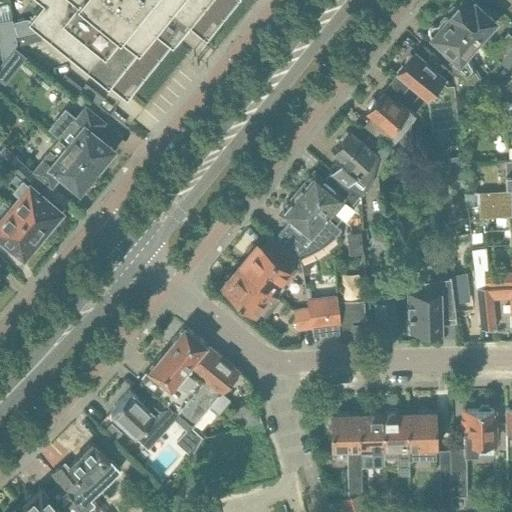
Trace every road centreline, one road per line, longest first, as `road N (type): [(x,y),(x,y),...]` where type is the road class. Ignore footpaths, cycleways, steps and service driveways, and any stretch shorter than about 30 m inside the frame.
road 1 (residential): [(172,286),(409,0)]
road 2 (residential): [(511,359),(271,362),(172,286)]
road 3 (tertiary): [(140,260),(354,0)]
road 4 (tertiary): [(325,0),(124,247)]
road 5 (residential): [(281,0),(96,223)]
road 6 (residential): [(0,470),(172,286)]
road 7 (residential): [(96,223),(0,334)]
road 8 (tertiary): [(45,354),(97,312),(140,260)]
road 9 (tertiary): [(124,247),(45,354)]
